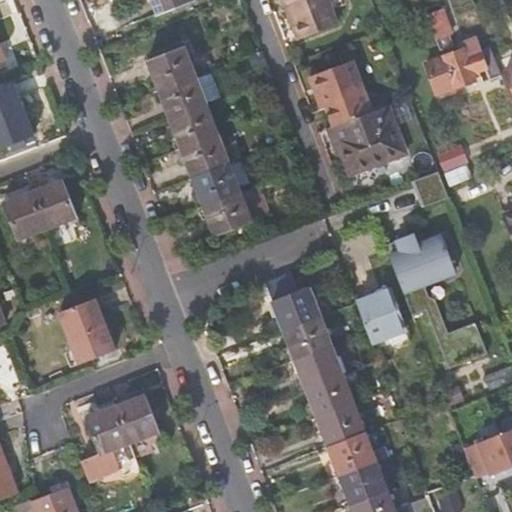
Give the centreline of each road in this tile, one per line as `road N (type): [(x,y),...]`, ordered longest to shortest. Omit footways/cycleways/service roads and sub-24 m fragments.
road 1 (residential): [(174,347),(92,132)]
road 2 (residential): [(254,0),(328,205)]
road 3 (residential): [(237,511),(174,347)]
road 4 (residential): [(174,347),(36,411)]
road 5 (residential): [(92,132),(41,0)]
